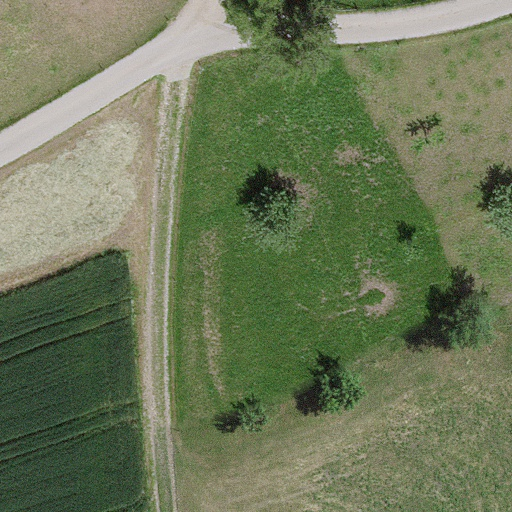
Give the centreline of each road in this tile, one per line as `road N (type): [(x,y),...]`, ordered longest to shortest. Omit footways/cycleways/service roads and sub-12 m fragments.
road 1 (track): [(192,36),(159,262),(155,360),(169,511)]
road 2 (unclassified): [(192,36),(406,23),(501,0)]
road 3 (unclassified): [(0,149),(192,36)]
